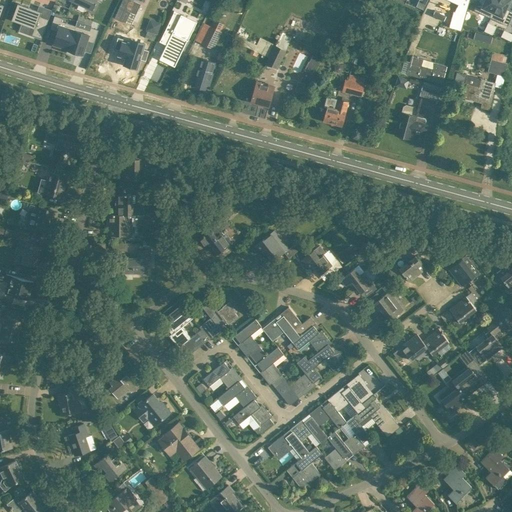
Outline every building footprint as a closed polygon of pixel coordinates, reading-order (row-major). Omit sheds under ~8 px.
[(70,0),(92,10),(97,0),(70,0)] [(130,24),(140,2),(134,0),(120,0),(113,16),(130,24)] [(418,0),(416,6),(423,9),(427,0),(418,0)] [(457,7),(451,26),(462,29),(470,0),(456,0),(459,1),(457,7)] [(478,0),(474,10),(489,17),(497,0),(478,0)] [(500,22),(505,24),(511,11),(506,8),(509,0),(497,0),(489,17),(500,22)] [(34,27),(31,35),(41,39),(49,18),(36,14),(38,10),(18,3),(12,19),(34,27)] [(165,46),(159,60),(175,67),(196,24),(173,13),(159,43),(165,46)] [(361,17),(353,14),(351,21),(359,24),(361,17)] [(56,34),(52,47),(67,52),(73,32),(64,29),(65,26),(60,24),(61,21),(53,18),(49,32),(56,34)] [(212,48),(224,23),(214,18),(210,26),(209,26),(202,42),(212,48)] [(145,31),(147,32),(145,37),(154,40),(156,34),(157,35),(161,23),(149,19),(145,31)] [(67,52),(66,53),(82,58),(87,44),(94,46),(98,33),(91,31),(90,34),(74,29),(73,32),(67,52)] [(511,37),(511,34),(504,31),(502,36),(511,40),(511,37)] [(131,41),(130,40),(124,38),(117,36),(114,49),(120,51),(119,54),(118,55),(119,55),(126,57),(124,64),(124,65),(136,68),(137,68),(140,60),(141,60),(146,62),(150,50),(144,48),(143,48),(145,43),(144,43),(132,39),(131,39),(131,41)] [(268,57),(265,63),(277,69),(280,63),(283,56),(286,50),(285,50),(275,44),(268,57)] [(491,58),(487,71),(503,76),(509,56),(492,51),(490,58),(491,58)] [(311,62),(306,71),(312,74),(320,59),(312,55),(309,61),(311,62)] [(198,68),(194,81),(197,82),(195,86),(204,89),(206,85),(209,85),(213,72),(212,72),(215,62),(201,58),(198,68)] [(341,64),(338,64),(335,66),(335,69),(337,72),(340,72),(343,70),(343,66),(341,64)] [(372,93),(380,97),(390,74),(382,70),(372,93)] [(465,83),(467,76),(457,73),(455,80),(465,83)] [(364,84),(363,83),(364,78),(349,74),(348,80),(346,79),(342,91),(361,95),(364,84)] [(481,107),(489,109),(496,83),(481,78),(479,86),(466,83),(462,98),(482,103),(481,107)] [(251,101),(269,106),(274,85),(268,84),(267,86),(260,84),(261,82),(257,81),(251,101)] [(434,99),(437,86),(423,83),(419,95),(434,99)] [(348,102),(338,99),(336,108),(327,105),(323,120),(342,125),(348,102)] [(425,118),(417,116),(415,115),(416,110),(415,107),(406,105),(404,106),(402,112),(401,112),(395,135),(411,139),(412,133),(424,136),(427,123),(426,123),(426,121),(425,118)] [(47,131),(44,140),(56,144),(55,148),(58,148),(55,158),(62,160),(71,163),(77,143),(74,142),(75,136),(59,132),(58,134),(47,131)] [(146,160),(146,159),(146,153),(140,153),(140,152),(133,152),(133,151),(126,151),(126,158),(122,158),(122,179),(139,180),(139,159),(146,160)] [(51,172),(48,180),(43,178),(39,192),(49,194),(58,197),(60,191),(63,192),(68,176),(51,172)] [(133,194),(130,194),(130,187),(122,187),(122,194),(116,194),(116,214),(132,214),(133,214),(144,214),(144,207),(139,203),(133,203),(133,194)] [(1,190),(0,192),(0,197),(6,200),(9,192),(1,190)] [(58,212),(39,207),(40,206),(30,203),(24,227),(34,230),(35,227),(49,230),(52,218),(56,219),(58,212)] [(233,214),(228,207),(222,212),(227,219),(233,214)] [(120,238),(130,239),(132,238),(132,214),(116,214),(107,214),(107,235),(120,235),(120,238)] [(219,223),(206,232),(203,228),(198,232),(201,237),(197,239),(203,247),(209,242),(218,254),(233,242),(225,232),(227,231),(225,228),(223,229),(219,223)] [(6,228),(6,229),(0,227),(0,228),(0,231),(2,232),(1,233),(4,234),(4,235),(19,239),(21,232),(6,228)] [(285,251),(288,249),(274,230),(266,236),(261,240),(253,246),(258,254),(264,249),(273,261),(281,254),(285,251)] [(487,236),(486,241),(485,243),(493,245),(495,238),(487,236)] [(21,262),(27,264),(37,267),(42,247),(19,241),(16,252),(23,254),(21,262)] [(332,265),(323,254),(325,252),(319,245),(313,250),(300,260),(305,268),(311,263),(320,274),(332,265)] [(344,248),(338,254),(344,262),(357,252),(352,246),(347,251),(344,248)] [(134,257),(125,257),(124,272),(147,272),(147,261),(150,261),(150,250),(138,250),(138,259),(134,259),(134,257)] [(398,268),(403,274),(409,282),(426,269),(420,261),(415,255),(398,268)] [(449,269),(462,285),(479,272),(466,255),(449,269)] [(511,259),(496,271),(511,290),(511,289),(511,259)] [(0,274),(6,276),(7,274),(8,268),(0,265),(0,274)] [(339,273),(342,277),(347,272),(344,268),(339,273)] [(359,274),(354,268),(348,272),(341,278),(346,286),(352,281),(361,292),(369,286),(373,283),(363,271),(359,274)] [(33,281),(10,275),(8,281),(5,293),(28,299),(28,298),(27,298),(29,292),(32,293),(32,290),(30,290),(32,281),(33,282),(33,281)] [(384,286),(387,290),(394,284),(391,280),(384,286)] [(389,320),(401,311),(404,309),(389,291),(369,306),(375,314),(381,309),(389,320)] [(0,299),(0,302),(1,304),(5,305),(6,306),(10,303),(6,296),(0,299)] [(476,309),(472,304),(466,296),(449,309),(460,322),(476,309)] [(228,324),(237,316),(230,306),(224,306),(218,310),(210,300),(202,306),(208,314),(211,317),(199,326),(202,329),(197,333),(205,342),(209,338),(209,339),(222,329),(220,326),(226,321),(228,324)] [(191,337),(182,326),(193,317),(182,303),(165,317),(170,323),(166,326),(172,333),(169,335),(179,348),(179,347),(183,344),(188,340),(191,337)] [(511,322),(511,314),(510,312),(504,304),(498,308),(503,314),(487,326),(498,340),(511,328),(511,324),(511,323),(511,322)] [(262,328),(268,336),(272,341),(284,331),(292,341),(293,342),(300,336),(295,329),(302,323),(289,307),(281,313),(283,315),(276,321),(274,318),(262,328)] [(19,312),(4,308),(2,316),(4,317),(0,332),(0,336),(16,341),(22,321),(17,320),(19,312)] [(300,336),(293,342),(295,344),(295,345),(298,349),(309,340),(318,352),(328,344),(331,342),(321,330),(319,332),(314,325),(316,323),(311,316),(302,323),(295,329),(300,336)] [(250,354),(253,359),(263,351),(250,335),(254,332),(261,326),(255,319),(235,335),(240,342),(238,344),(247,356),(250,354)] [(77,346),(83,340),(91,349),(90,350),(91,351),(97,346),(96,345),(108,335),(99,324),(96,327),(91,320),(82,327),(76,325),(71,344),(77,346)] [(503,346),(498,340),(487,326),(482,330),(488,336),(476,345),(480,351),(486,359),(503,346)] [(422,340),(428,347),(433,354),(449,341),(438,328),(422,340)] [(205,342),(197,333),(197,332),(192,336),(200,346),(205,342)] [(411,360),(428,347),(422,340),(417,334),(400,346),(411,360)] [(188,340),(195,350),(200,346),(192,336),(191,337),(188,340)] [(188,340),(183,344),(191,353),(195,350),(188,340)] [(183,344),(179,347),(186,357),(191,353),(183,344)] [(328,344),(318,352),(308,360),(314,367),(324,359),(333,371),(346,361),(336,349),(334,351),(328,344)] [(275,387),(285,379),(281,375),(282,374),(277,368),(272,363),(284,354),(278,347),(267,356),(263,351),(253,359),(263,370),(260,372),(270,384),(272,382),(275,387)] [(0,376),(3,377),(3,376),(1,375),(2,369),(8,371),(12,356),(3,354),(0,352),(0,376)] [(290,386),(292,388),(295,393),(299,397),(303,394),(304,394),(316,385),(314,382),(321,376),(314,367),(308,360),(304,356),(297,362),(305,373),(290,386)] [(444,357),(439,362),(438,362),(442,367),(449,363),(444,357)] [(229,388),(240,381),(242,379),(232,366),(230,368),(224,361),(203,378),(209,386),(220,377),(229,388)] [(442,367),(438,362),(433,366),(437,372),(442,367)] [(110,376),(112,378),(109,381),(112,385),(109,387),(118,398),(127,390),(133,391),(134,390),(142,384),(126,363),(118,370),(110,376)] [(479,381),(473,373),(469,367),(453,379),(458,386),(463,393),(479,381)] [(446,382),(451,378),(449,376),(445,370),(443,368),(438,372),(446,382)] [(338,411),(349,402),(358,412),(364,407),(362,404),(370,397),(362,387),(366,384),(367,384),(359,373),(352,378),(353,378),(355,381),(342,391),(340,389),(339,390),(328,399),(330,401),(338,411)] [(295,393),(292,388),(290,386),(285,379),(275,387),(290,405),(299,397),(295,393)] [(229,388),(218,397),(224,404),(235,396),(244,407),(255,399),(257,397),(247,385),(245,387),(240,381),(229,388)] [(206,389),(201,383),(196,387),(201,393),(206,389)] [(75,385),(72,385),(62,387),(63,393),(58,394),(61,415),(81,411),(80,402),(78,402),(75,385)] [(468,400),(463,393),(458,386),(449,393),(441,399),(443,401),(451,411),(452,413),(468,400)] [(145,400),(138,405),(133,409),(143,422),(149,418),(154,425),(170,412),(164,404),(162,405),(153,393),(145,400)] [(358,412),(353,416),(362,426),(372,417),(375,421),(387,436),(395,430),(400,426),(396,422),(394,419),(382,404),(380,406),(377,403),(374,399),(376,398),(376,397),(374,394),(370,397),(362,404),(364,407),(358,412)] [(240,423),(250,414),(254,419),(259,425),(254,429),(259,435),(274,423),(270,418),(271,417),(272,416),(262,404),(260,406),(255,399),(244,407),(233,416),(239,423),(240,423)] [(311,416),(319,426),(330,417),(339,428),(339,427),(346,422),(346,421),(338,411),(330,401),(323,406),(321,404),(309,414),(311,416)] [(451,411),(443,401),(438,405),(445,416),(451,411)] [(216,413),(221,419),(225,416),(220,410),(216,413)] [(320,442),(327,437),(327,436),(319,426),(311,416),(304,422),(302,419),(290,429),(292,431),(300,441),(312,432),(320,442)] [(354,432),(343,441),(351,452),(353,454),(365,444),(363,442),(370,436),(362,426),(353,416),(351,418),(346,421),(346,422),(354,432)] [(104,428),(111,424),(107,418),(101,422),(104,428)] [(84,423),(82,424),(72,427),(74,433),(68,435),(71,444),(72,443),(75,454),(75,455),(90,450),(86,437),(88,436),(84,423)] [(186,458),(189,456),(196,449),(192,444),(194,443),(190,438),(191,438),(184,429),(183,429),(178,423),(164,434),(165,435),(159,440),(170,454),(176,449),(180,454),(182,452),(186,458)] [(400,426),(395,430),(398,434),(403,430),(400,426)] [(0,449),(2,449),(12,447),(9,429),(0,430),(0,449)] [(283,434),(271,444),(282,456),(293,447),(301,457),(309,451),(300,441),(292,431),(285,437),(283,434)] [(337,434),(335,431),(327,436),(327,437),(336,448),(325,457),(328,461),(334,469),(347,460),(345,457),(351,452),(343,441),(337,434)] [(128,433),(123,438),(128,444),(133,440),(128,433)] [(112,440),(118,448),(125,442),(119,435),(112,440)] [(474,439),(469,445),(473,449),(479,444),(474,439)] [(322,453),(316,445),(309,451),(301,457),(295,462),(301,469),(292,476),(302,488),(321,473),(311,462),(322,453)] [(499,487),(500,488),(502,489),(504,487),(503,485),(507,481),(506,480),(507,479),(503,475),(509,468),(500,459),(503,456),(494,448),(481,461),(491,471),(486,477),(498,488),(499,487)] [(110,481),(118,474),(126,467),(112,450),(102,458),(94,464),(98,470),(102,466),(107,472),(104,474),(110,481)] [(206,488),(214,482),(221,476),(211,463),(213,462),(210,459),(209,460),(205,455),(190,467),(206,488)] [(0,467),(0,474),(2,478),(0,481),(0,485),(5,491),(15,482),(24,478),(16,460),(0,467)] [(456,502),(471,486),(462,476),(465,473),(457,465),(444,478),(453,489),(448,494),(456,502)] [(427,478),(431,482),(436,476),(432,473),(427,478)] [(154,499),(159,505),(169,497),(152,476),(145,481),(157,496),(154,499)] [(425,480),(425,479),(422,482),(428,488),(431,485),(429,483),(425,480)] [(416,506),(412,511),(411,511),(425,511),(434,503),(425,494),(428,490),(420,482),(406,496),(416,506)] [(234,491),(229,485),(210,500),(220,511),(234,511),(242,506),(232,493),(234,491)] [(111,511),(119,511),(123,510),(137,497),(127,486),(113,498),(105,504),(111,511)] [(16,496),(8,502),(7,503),(14,511),(17,511),(24,508),(27,511),(44,511),(42,508),(43,507),(40,502),(41,501),(33,490),(19,500),(16,496)] [(511,511),(511,492),(501,504),(509,511),(511,511)] [(169,497),(164,502),(163,502),(167,507),(173,502),(169,497)]
